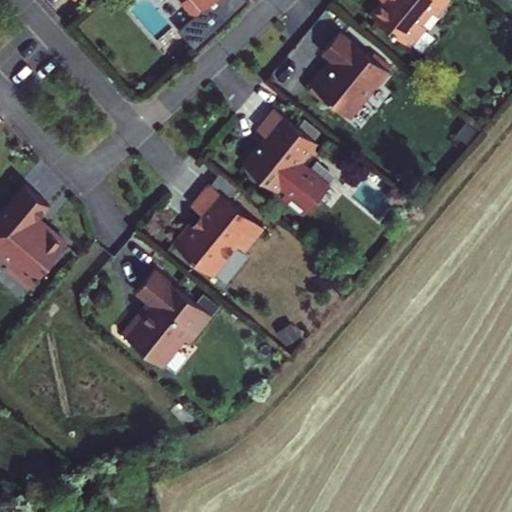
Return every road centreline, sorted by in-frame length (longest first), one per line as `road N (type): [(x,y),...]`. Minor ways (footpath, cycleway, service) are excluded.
road 1 (residential): [(136,131),(282,0)]
road 2 (residential): [(136,131),(21,0)]
